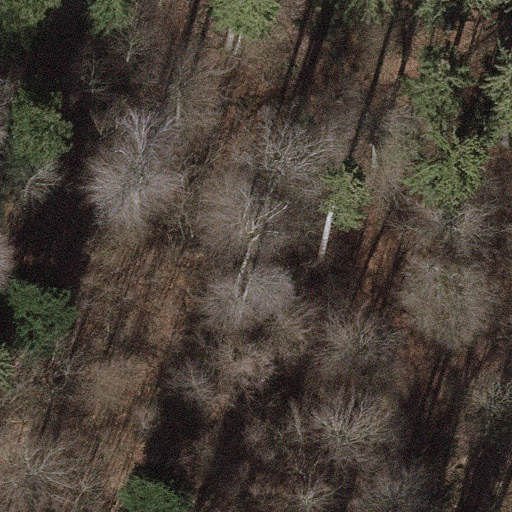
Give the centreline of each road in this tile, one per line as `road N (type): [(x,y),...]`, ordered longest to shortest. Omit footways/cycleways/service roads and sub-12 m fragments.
road 1 (track): [(292,0),(321,84),(379,425),(343,511)]
road 2 (track): [(176,511),(186,439),(155,407),(116,397),(70,412),(0,466)]
